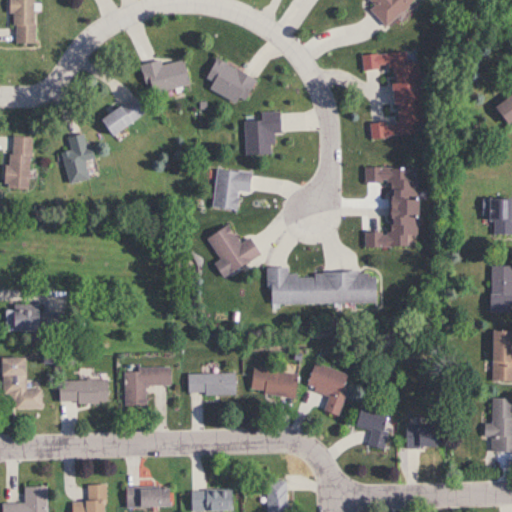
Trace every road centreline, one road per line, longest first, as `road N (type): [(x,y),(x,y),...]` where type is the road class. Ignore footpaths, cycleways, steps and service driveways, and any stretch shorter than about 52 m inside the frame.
road 1 (residential): [(0,95),(42,91),(104,26),(138,6),(198,1),(228,9),(280,34),(318,84),(332,148),(314,214)]
road 2 (residential): [(338,496),(321,455),(275,438),(0,446)]
road 3 (residential): [(511,491),(338,496)]
